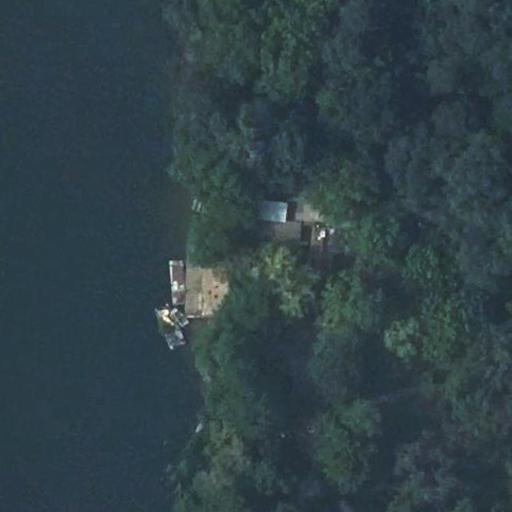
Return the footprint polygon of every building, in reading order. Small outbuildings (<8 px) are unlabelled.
[(293,213),(291,222),(303,223),(374,234),(376,196),(297,186),(293,213)] [(248,258),(300,261),(303,223),(291,222),(293,213),(289,213),(290,206),(254,201),(248,258)] [(463,208),(399,201),(397,221),(462,228),(463,208)] [(313,229),(307,287),(329,288),(336,231),(313,229)] [(312,326),(335,328),(338,304),(312,300),(285,301),(285,325),(312,326)] [(338,334),(321,330),(319,347),(335,348),(338,334)] [(458,332),(451,355),(477,363),(484,337),(458,332)] [(328,393),(334,360),(292,359),(293,416),(331,415),(328,393)]
